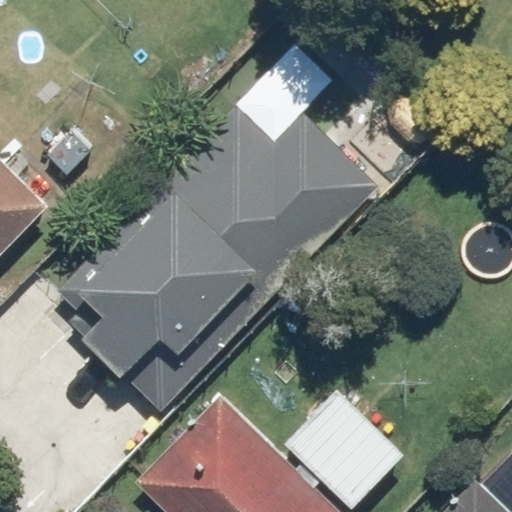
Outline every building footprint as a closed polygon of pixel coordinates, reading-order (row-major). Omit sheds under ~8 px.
[(67,321),(157,408),(375,184),(298,109),(327,79),(291,44),(55,286),(78,309),(67,321)] [(0,64),(0,153),(7,160),(51,115),(0,64)] [(380,99),(339,143),(377,179),(391,192),(432,149),(380,99)] [(0,158),(0,248),(45,203),(0,158)] [(399,452),(332,387),(280,441),(347,506),(399,452)] [(338,511),(215,394),(132,480),(165,511),(338,511)] [(505,511),(471,479),(437,511),(505,511)]
